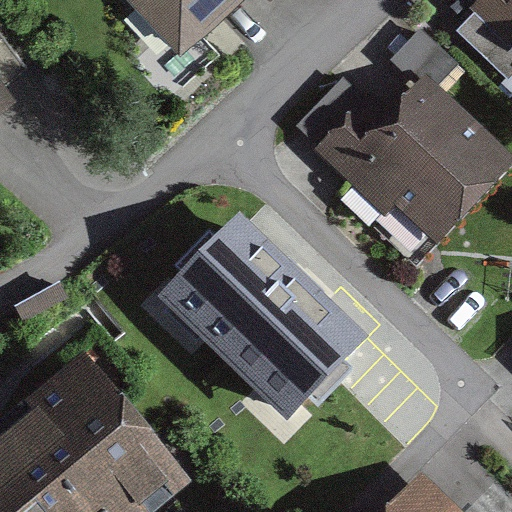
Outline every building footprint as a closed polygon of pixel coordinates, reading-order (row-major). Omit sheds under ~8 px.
[(135,0),(180,45),(228,0),(135,0)] [(511,47),(511,0),(476,0),(470,7),(511,47)] [(0,101),(17,88),(0,65),(0,101)] [(436,244),(509,170),(425,88),(389,124),(368,104),(323,150),(384,210),(392,201),(436,244)] [(241,214),(159,297),(288,422),(369,339),(241,214)] [(0,511),(153,511),(178,493),(85,379),(0,448),(0,511)] [(441,511),(419,491),(398,511),(441,511)]
